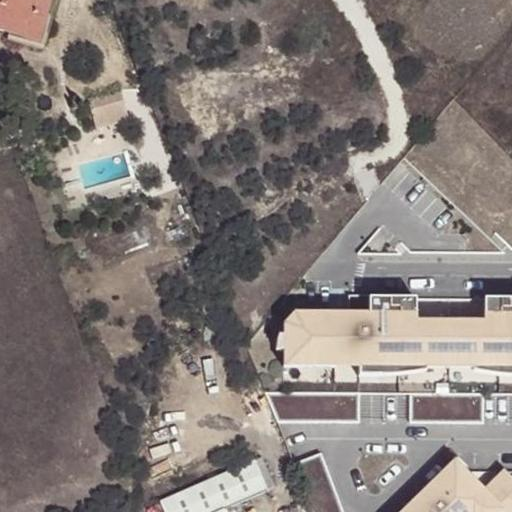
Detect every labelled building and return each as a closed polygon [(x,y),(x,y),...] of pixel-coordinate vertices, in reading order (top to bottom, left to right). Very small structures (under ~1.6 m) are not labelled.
[(38,43),(50,0),(0,0),(0,24),(10,27),(8,34),(38,43)] [(0,31),(8,34),(10,27),(0,24),(0,31)] [(109,108),(93,112),(98,129),(130,121),(123,92),(106,97),(109,108)] [(90,101),(93,112),(109,108),(106,97),(90,101)] [(383,369),(411,369),(483,369),(511,369),(511,376),(511,375),(511,298),(482,298),(481,320),(413,320),(413,298),(347,297),(347,312),(292,312),(282,324),(282,367),(321,367),(320,358),(344,359),(344,376),(363,377),(384,375),(383,369)] [(345,393),(258,387),(276,422),(345,423),(345,393)] [(469,394),(396,394),(395,423),(469,424),(469,394)] [(342,511),(320,453),(292,463),(311,511),(342,511)] [(454,461),(400,511),(410,511),(440,484),(449,494),(468,475),(454,461)] [(229,511),(269,495),(256,466),(162,506),(164,511),(229,511)] [(487,511),(494,506),(499,511),(511,511),(511,480),(504,472),(484,492),(468,475),(449,494),(440,484),(410,511),(487,511)]
